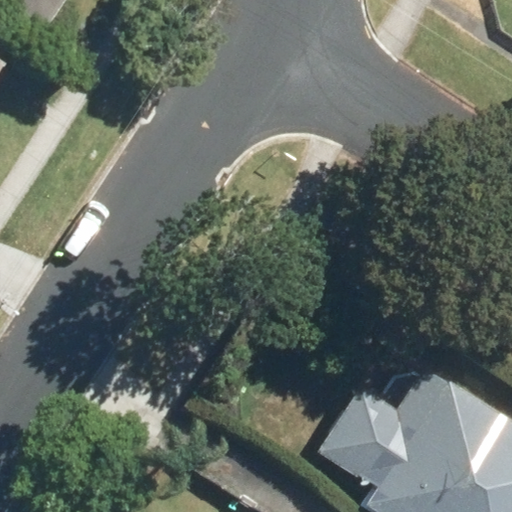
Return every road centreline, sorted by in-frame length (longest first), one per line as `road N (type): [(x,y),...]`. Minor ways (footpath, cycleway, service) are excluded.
road 1 (residential): [(264,29),(0,432)]
road 2 (residential): [(264,29),(511,191)]
